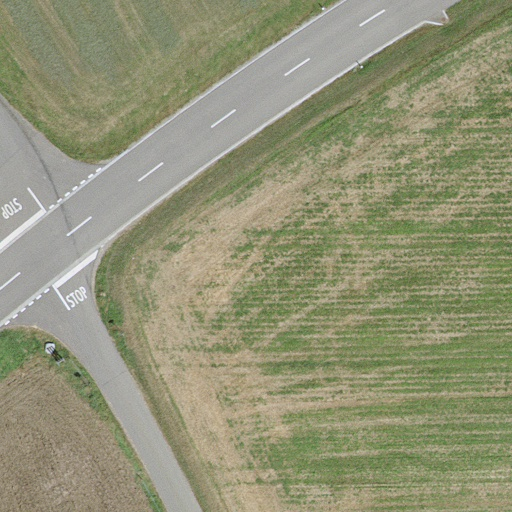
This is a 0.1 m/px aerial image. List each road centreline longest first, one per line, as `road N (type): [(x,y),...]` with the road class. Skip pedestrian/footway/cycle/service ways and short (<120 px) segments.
road 1 (tertiary): [(426,0),(56,246)]
road 2 (unclassified): [(192,511),(56,246)]
